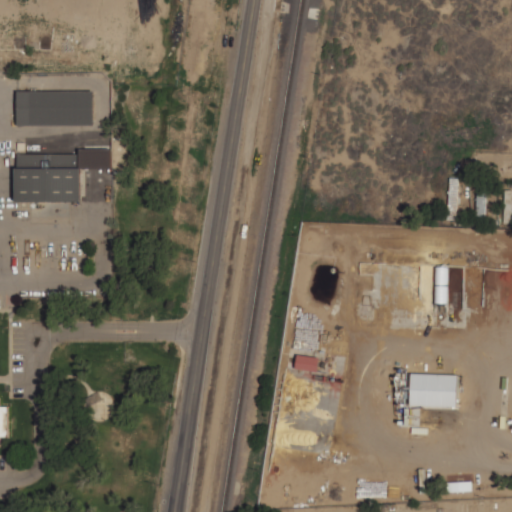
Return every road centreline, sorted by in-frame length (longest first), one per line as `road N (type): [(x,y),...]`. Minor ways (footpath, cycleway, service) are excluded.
road 1 (tertiary): [(253,0),(174,511)]
road 2 (residential): [(419,251),(342,246),(334,315)]
